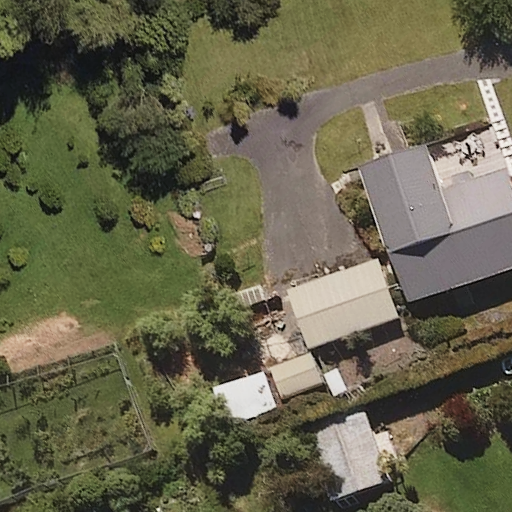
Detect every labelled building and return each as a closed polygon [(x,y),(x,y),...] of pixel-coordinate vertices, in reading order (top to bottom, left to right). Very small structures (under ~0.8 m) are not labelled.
[(442,186),(423,132),(358,156),(408,297),(511,260),(511,187),(504,164),(442,186)] [(395,313),(377,257),(284,287),(302,342),(395,313)] [(262,278),(218,291),(231,336),(275,323),(262,278)] [(319,379),(309,347),(268,359),(278,391),(319,379)] [(270,398),(262,367),(222,378),(230,409),(270,398)] [(389,478),(361,403),(303,426),(331,500),(389,478)]
